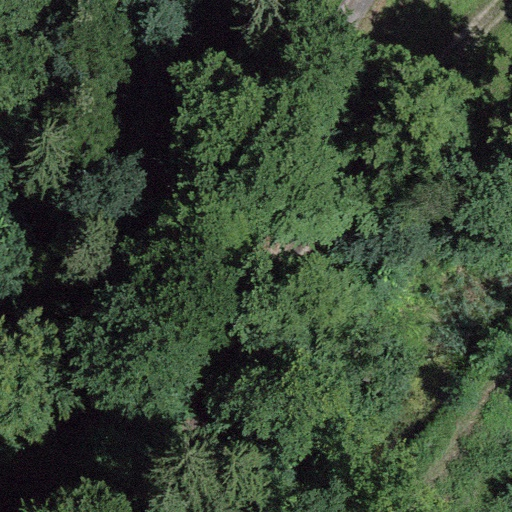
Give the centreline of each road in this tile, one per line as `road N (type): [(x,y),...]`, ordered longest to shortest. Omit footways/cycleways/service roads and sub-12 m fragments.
road 1 (track): [(511,1),(349,168),(246,323),(156,511)]
road 2 (track): [(360,0),(33,511)]
